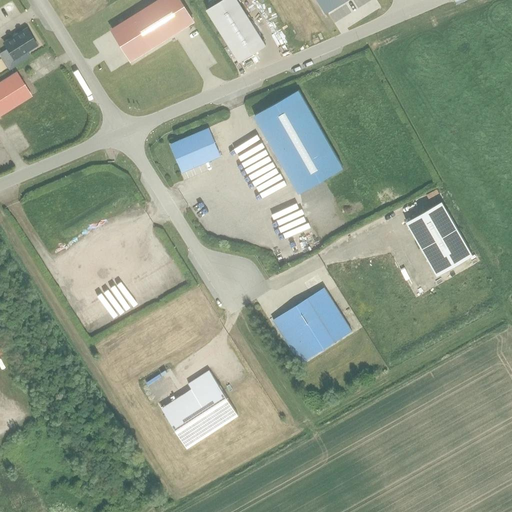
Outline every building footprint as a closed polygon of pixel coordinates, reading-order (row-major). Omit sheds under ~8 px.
[(180,0),(154,0),(110,29),(129,59),(191,19),(180,0)] [(216,0),(206,7),(242,60),(266,43),(239,0),(216,0)] [(344,0),(318,0),(326,12),(344,0)] [(0,52),(0,53),(8,66),(11,69),(32,55),(29,51),(39,46),(27,27),(0,42),(5,50),(0,52)] [(0,112),(31,93),(16,69),(0,79),(0,112)] [(259,114),(303,192),(347,168),(303,90),(259,114)] [(164,144),(176,172),(214,156),(203,128),(164,144)] [(239,156),(245,167),(269,155),(263,143),(239,156)] [(262,199),(286,187),(273,163),(249,175),(262,199)] [(227,180),(207,199),(211,203),(231,184),(227,180)] [(430,277),(465,256),(434,201),(398,221),(430,277)] [(164,286),(152,271),(147,275),(142,269),(126,282),(143,303),(164,286)] [(273,318),(301,362),(353,328),(325,285),(273,318)] [(156,411),(181,450),(233,417),(204,372),(185,385),(188,390),(156,411)]
